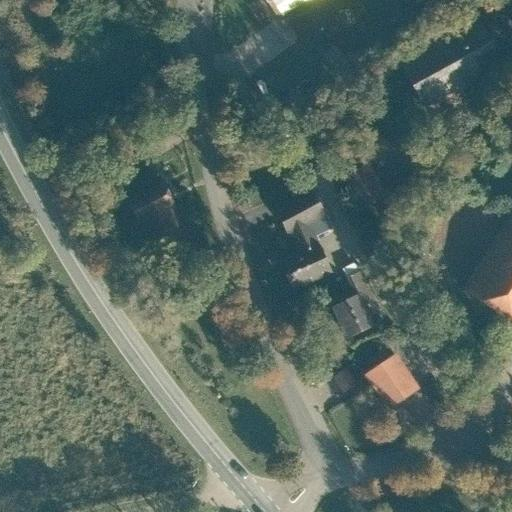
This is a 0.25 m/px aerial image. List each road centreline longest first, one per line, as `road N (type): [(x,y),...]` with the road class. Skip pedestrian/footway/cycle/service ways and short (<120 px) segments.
road 1 (residential): [(196,0),(193,36),(219,191),(241,267),(339,473)]
road 2 (tertiary): [(0,120),(77,260),(260,504)]
road 3 (residential): [(479,433),(286,118)]
road 4 (residential): [(339,473),(470,457)]
